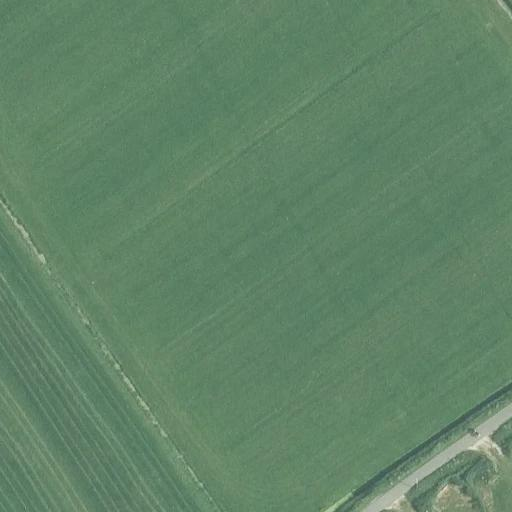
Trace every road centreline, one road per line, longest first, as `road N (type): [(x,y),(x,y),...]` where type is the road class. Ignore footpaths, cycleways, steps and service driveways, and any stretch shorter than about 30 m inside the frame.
road 1 (track): [(0,170),(254,511)]
road 2 (unclassified): [(371,511),(511,408)]
